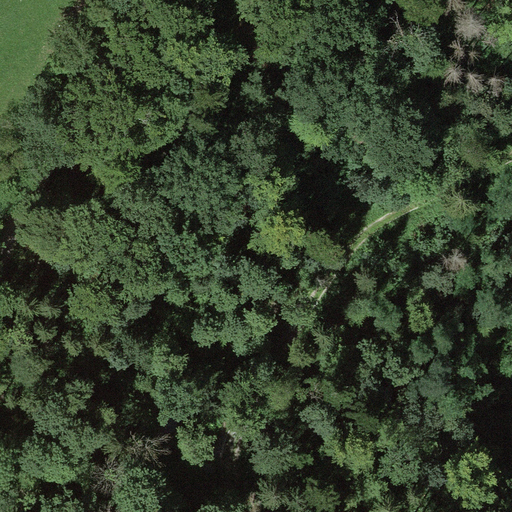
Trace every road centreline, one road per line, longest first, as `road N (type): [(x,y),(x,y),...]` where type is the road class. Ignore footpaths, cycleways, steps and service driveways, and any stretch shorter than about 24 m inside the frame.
road 1 (track): [(236,511),(232,468),(250,404),(340,266),(373,229),(415,201),(511,157)]
road 2 (track): [(0,271),(42,171),(129,56),(159,0)]
